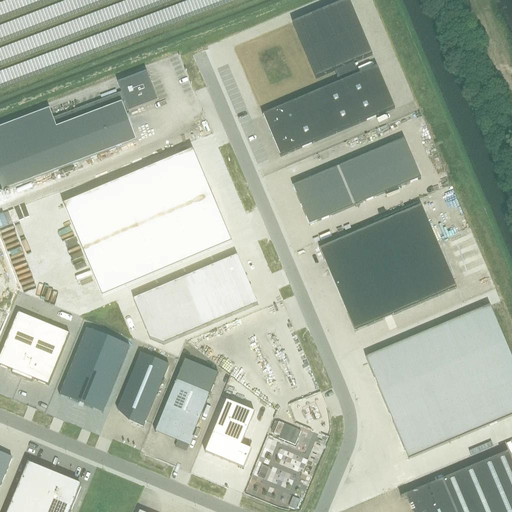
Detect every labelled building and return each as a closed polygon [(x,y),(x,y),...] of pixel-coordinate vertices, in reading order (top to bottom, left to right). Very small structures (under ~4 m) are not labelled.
[(377,67),(359,75),(354,63),(372,56),(348,0),(347,0),(293,23),(316,79),(335,71),(340,83),(263,115),(263,117),(265,116),(272,133),(271,134),(273,139),(274,138),(281,156),(280,156),(280,157),(395,109),(377,67)] [(122,104),(125,103),(129,112),(158,101),(147,73),(118,84),(121,93),(53,119),(50,109),(0,128),(0,193),(136,142),(122,104)] [(391,114),(381,117),(383,122),(393,120),(391,114)] [(405,139),(293,187),(309,226),(421,179),(405,139)] [(86,253),(212,199),(193,154),(66,208),(86,253)] [(86,253),(105,298),(232,244),(212,199),(86,253)] [(436,205),(324,250),(355,328),(467,283),(436,205)] [(275,299),(253,247),(252,247),(140,296),(162,348),(275,299)] [(70,329),(25,311),(2,369),(12,373),(11,377),(27,384),(29,379),(47,386),(70,329)] [(511,384),(486,321),(372,367),(410,461),(511,419),(511,384)] [(103,414),(130,347),(127,346),(126,346),(119,343),(97,334),(89,331),(90,331),(86,329),(59,396),(60,396),(61,394),(63,395),(70,398),(69,400),(70,401),(71,399),(92,408),(92,409),(92,410),(94,407),(101,410),(101,411),(102,411),(102,413),(103,414)] [(169,365),(141,354),(118,411),(121,406),(137,412),(132,423),(142,428),(143,428),(169,365)] [(193,436),(210,395),(218,374),(185,360),(177,381),(155,433),(157,434),(158,432),(176,439),(175,441),(177,442),(178,440),(189,445),(193,438),(194,438),(195,436),(193,436)] [(252,418),(230,410),(210,458),(242,470),(247,457),(236,453),(252,418)] [(301,432),(279,423),(274,434),(279,437),(278,439),(295,446),(301,432)] [(511,511),(511,462),(508,452),(401,497),(401,498),(407,496),(414,511),(511,511)] [(0,485),(11,459),(0,453),(0,485)] [(7,511),(70,511),(71,511),(81,487),(53,476),(49,485),(24,475),(29,464),(28,463),(7,511)]
